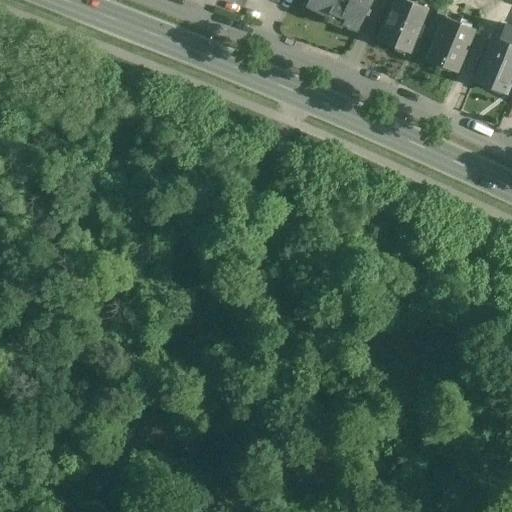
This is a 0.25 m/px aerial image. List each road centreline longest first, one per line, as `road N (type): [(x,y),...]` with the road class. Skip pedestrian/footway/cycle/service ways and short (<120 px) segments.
road 1 (primary): [(511,189),(174,36),(72,0)]
road 2 (track): [(102,511),(301,91)]
